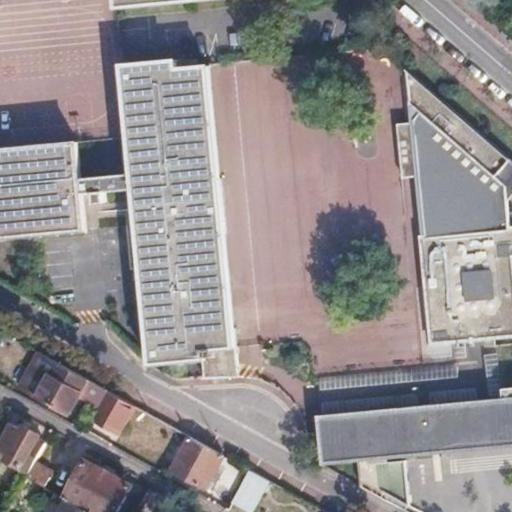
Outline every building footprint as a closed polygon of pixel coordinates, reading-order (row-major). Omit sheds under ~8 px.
[(117,0),(119,9),(213,0),(117,0)] [(178,61),(123,67),(134,174),(136,191),(153,364),(204,360),(207,387),(241,384),(209,67),(179,70),(178,61)] [(411,122),(396,124),(402,179),(417,177),(432,345),(511,337),(511,229),(510,230),(507,202),(506,185),(497,178),(511,160),(406,68),(410,104),(419,111),(411,122)] [(419,111),(410,104),(411,122),(419,111)] [(78,144),(0,151),(0,238),(87,230),(83,196),(82,179),(78,144)] [(511,161),(511,160),(497,178),(506,185),(507,202),(511,197),(511,161)] [(134,174),(82,179),(83,196),(136,191),(134,174)] [(41,353),(22,387),(73,414),(84,393),(89,396),(94,403),(101,407),(110,391),(91,381),(41,353)] [(101,407),(96,416),(122,431),(136,406),(110,391),(101,407)] [(511,399),(323,416),(328,463),(360,460),(363,486),(390,501),(393,495),(412,506),(407,461),(389,462),(388,458),(511,446),(511,399)] [(13,425),(0,448),(10,454),(6,460),(30,472),(35,462),(45,443),(38,438),(40,435),(24,426),(22,430),(13,425)] [(192,437),(174,469),(207,487),(208,485),(219,465),(224,455),(192,437)] [(45,443),(35,462),(53,471),(65,448),(48,438),(45,443)] [(87,461),(67,498),(70,500),(91,511),(119,511),(133,486),(87,461)] [(30,472),(27,477),(45,487),(53,471),(35,462),(30,472)] [(219,465),(208,485),(211,487),(222,467),(219,465)] [(250,469),(233,501),(251,510),(267,479),(250,469)] [(91,511),(70,500),(64,511),(91,511)]
